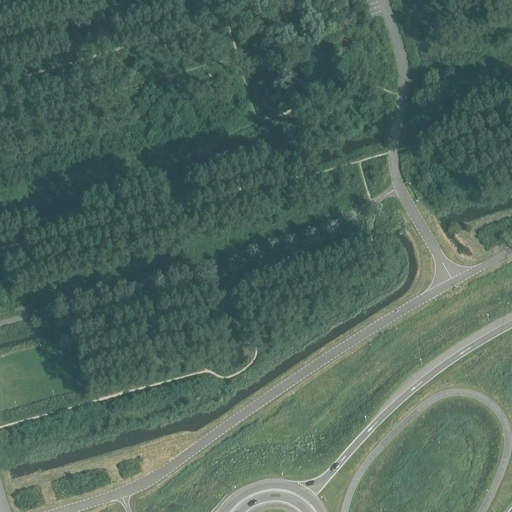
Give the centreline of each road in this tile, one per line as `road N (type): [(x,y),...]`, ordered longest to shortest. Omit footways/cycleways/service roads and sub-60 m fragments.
road 1 (unknown): [(0,127),(225,60),(238,106),(259,123),(349,95),(386,91),(403,100)]
road 2 (unclassified): [(60,511),(136,487),(326,357),(452,283)]
road 3 (unknown): [(0,317),(318,220),(396,178)]
road 4 (motorway): [(511,324),(419,383),(308,494)]
road 5 (unclassified): [(398,185),(392,151),(404,78),(383,0)]
road 6 (unknown): [(393,156),(444,145),(511,104)]
